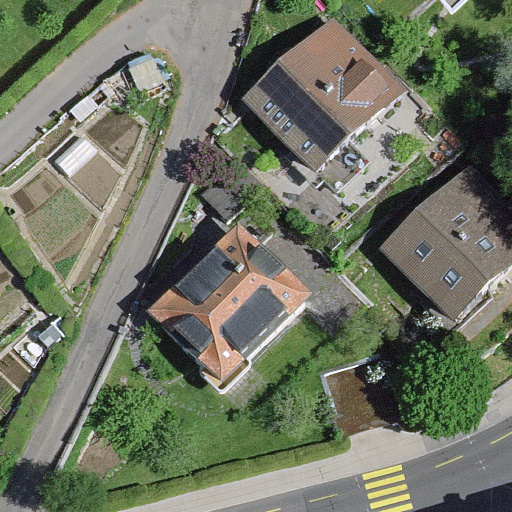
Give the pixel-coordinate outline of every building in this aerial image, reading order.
[(377,71),(334,25),(243,109),(246,112),(317,188),(322,184),(336,199),(367,170),(352,154),(407,103),(377,71)] [(153,65),(134,72),(143,95),(162,88),(153,65)] [(416,222),(378,256),(451,335),(488,301),(511,278),(511,218),(470,173),(416,222)] [(312,309),(238,233),(213,258),(217,263),(177,302),(171,297),(147,320),(160,333),(222,397),(312,309)] [(382,364),(322,384),(339,439),(400,420),(382,364)]
